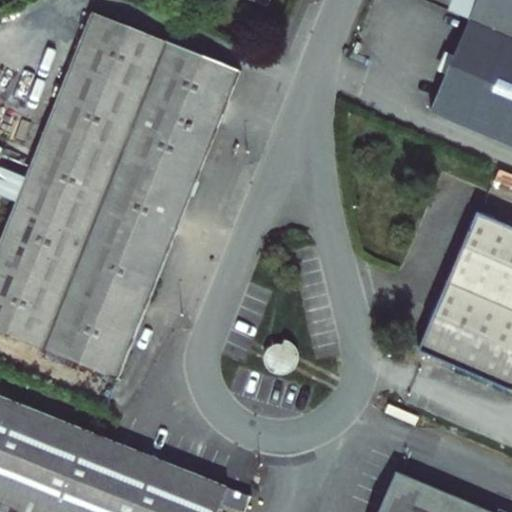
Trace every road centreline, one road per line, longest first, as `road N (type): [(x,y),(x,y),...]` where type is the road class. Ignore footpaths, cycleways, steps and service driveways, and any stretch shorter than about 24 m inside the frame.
road 1 (unclassified): [(301,106),(211,331),(205,386),(241,427),(281,439),(317,432),(343,409),(360,350),(326,214)]
road 2 (unknown): [(321,57),(511,155)]
